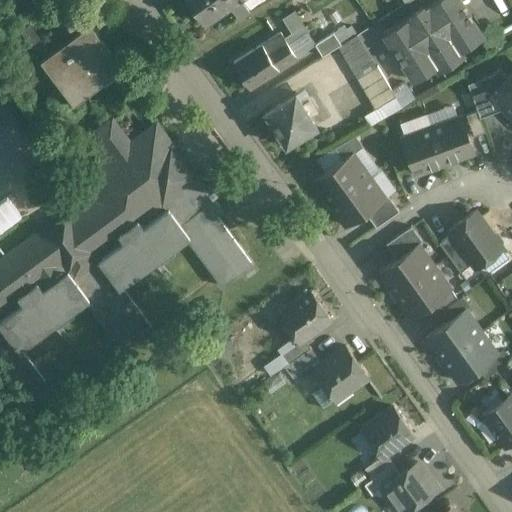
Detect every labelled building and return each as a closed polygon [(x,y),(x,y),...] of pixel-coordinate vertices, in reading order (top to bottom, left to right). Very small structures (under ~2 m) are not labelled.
[(187,0),(205,25),(240,0),(187,0)] [(422,7),(412,14),(413,17),(385,35),(412,77),(434,63),(437,68),(461,53),(457,48),(479,34),(457,0),(439,0),(424,10),(422,7)] [(285,36),(297,55),(316,43),(295,8),(282,16),(292,31),(285,36)] [(90,23),(41,60),(73,104),(122,68),(90,23)] [(280,33),(233,63),(250,89),(297,59),(280,33)] [(333,34),(315,45),(322,57),(338,47),(341,45),(333,34)] [(375,68),(356,35),(341,45),(338,47),(357,79),(375,68)] [(497,63),(467,91),(490,115),(500,106),(511,118),(511,66),(506,73),(497,63)] [(375,68),(357,79),(375,110),(396,98),(377,67),(375,68)] [(295,93),(264,112),(271,123),(270,124),(277,134),(285,145),(315,127),(309,116),(317,111),(309,100),(302,104),(295,93)] [(477,111),(466,115),(474,137),(485,133),(477,111)] [(460,117),(431,128),(445,163),(473,153),(460,117)] [(0,259),(0,381),(22,412),(51,391),(20,348),(88,299),(123,348),(152,327),(120,285),(188,236),(224,285),(252,265),(216,215),(222,211),(195,173),(157,122),(130,142),(113,119),(94,133),(112,156),(80,180),(96,200),(44,237),(39,231),(0,259)] [(431,128),(402,139),(415,174),(445,163),(431,128)] [(355,136),(334,148),(342,160),(352,153),(353,154),(363,147),(355,136)] [(342,160),(313,181),(325,197),(324,197),(323,201),(326,206),(368,175),(353,154),(352,153),(342,160)] [(368,175),(326,206),(330,211),(334,211),(335,210),(346,226),(365,212),(385,198),(368,175)] [(385,198),(365,212),(376,228),(399,211),(388,196),(385,198)] [(470,214),(448,230),(473,263),(475,267),(501,248),(500,246),(500,242),(495,235),(491,234),(478,215),(470,214)] [(411,226),(386,244),(397,258),(418,243),(418,244),(422,241),(411,226)] [(452,234),(439,243),(460,273),(473,263),(452,234)] [(397,258),(379,271),(391,288),(390,289),(388,293),(391,297),(434,266),(418,244),(418,243),(397,258)] [(434,266),(391,297),(394,302),(398,301),(399,301),(411,317),(431,303),(450,289),(434,266)] [(450,289),(431,303),(438,312),(457,298),(450,289)] [(311,291),(279,314),(298,341),(298,342),(303,339),(331,319),(311,291)] [(462,296),(439,313),(446,322),(464,309),(469,305),(462,296)] [(446,322),(425,337),(438,354),(437,354),(435,358),(438,362),(481,331),(464,309),(446,322)] [(481,331),(438,362),(441,367),(445,366),(446,365),(458,382),(478,368),(497,354),(481,331)] [(298,341),(282,353),(289,363),(310,348),(303,339),(298,342),(298,341)] [(345,346),(313,369),(324,384),(311,393),(322,409),(367,377),(345,346)] [(310,348),(289,363),(284,366),(293,378),(319,359),(310,348)] [(497,354),(478,368),(485,377),(509,360),(502,350),(497,354)] [(511,411),(504,401),(503,399),(482,415),(505,447),(511,441),(511,411)] [(393,406),(361,430),(380,456),(381,457),(386,454),(413,434),(393,406)] [(380,456),(364,468),(372,479),(393,464),(386,454),(381,457),(380,456)] [(400,474),(383,486),(384,487),(387,491),(384,496),(394,509),(399,508),(401,511),(404,511),(436,489),(416,462),(400,474)] [(372,479),(364,485),(371,496),(384,487),(383,486),(400,474),(393,464),(372,479)]
